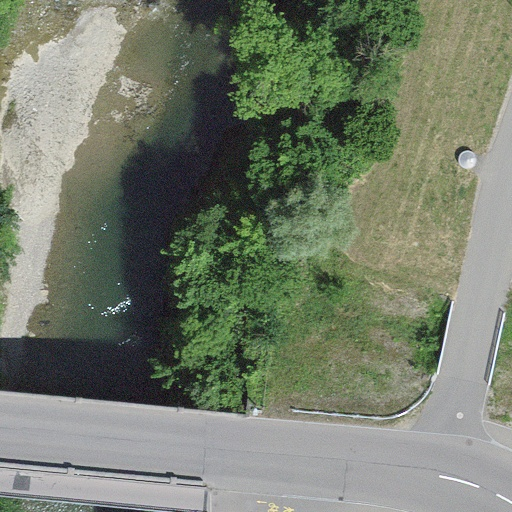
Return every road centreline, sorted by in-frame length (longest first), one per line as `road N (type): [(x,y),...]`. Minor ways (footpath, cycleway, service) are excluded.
road 1 (unclassified): [(434,474),(511,185)]
road 2 (secondary): [(0,428),(292,454)]
road 3 (secondary): [(292,454),(434,474)]
